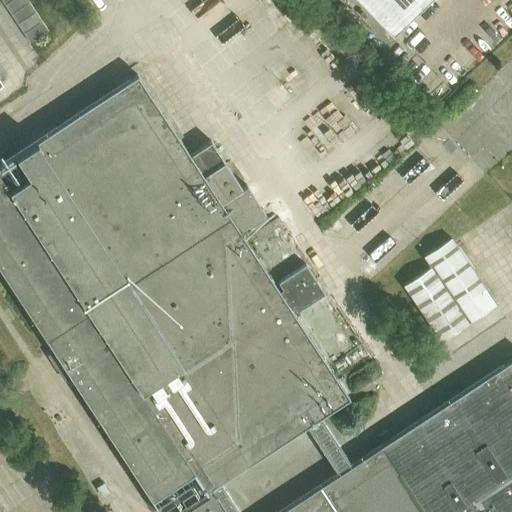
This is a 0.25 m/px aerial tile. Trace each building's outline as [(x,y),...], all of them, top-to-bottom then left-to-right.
[(27,0),(13,0),(5,6),(11,15),(29,3),(27,0)] [(358,0),(391,34),(426,0),(358,0)] [(511,0),(505,0),(484,20),(503,39),(511,30),(511,0)] [(29,3),(11,15),(17,25),(36,13),(29,3)] [(36,13),(17,25),(24,35),(42,23),(36,13)] [(42,23),(24,35),(29,42),(47,30),(42,23)] [(246,185),(241,188),(216,150),(210,141),(187,156),(133,76),(92,103),(51,131),(0,164),(0,273),(52,351),(47,354),(63,381),(69,377),(159,511),(175,511),(186,504),(191,511),(511,511),(511,358),(350,465),(318,416),(348,397),(320,356),(351,335),(336,313),(305,333),(292,314),(324,293),(304,264),(274,284),(239,230),(264,213),(246,185)] [(493,304),(448,238),(423,255),(430,265),(399,286),(437,342),(493,304)]
